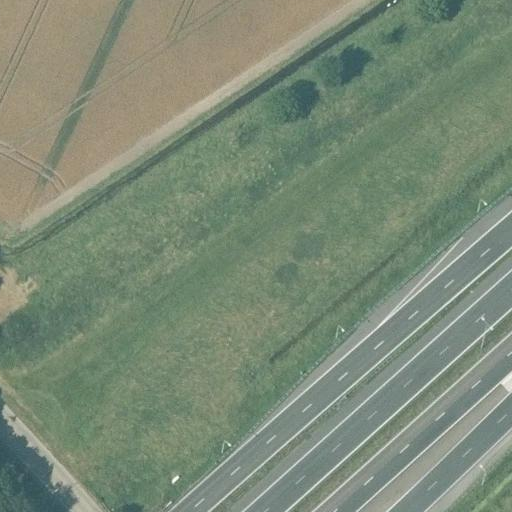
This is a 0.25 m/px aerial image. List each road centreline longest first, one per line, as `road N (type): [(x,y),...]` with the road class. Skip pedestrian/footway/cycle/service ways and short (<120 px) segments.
road 1 (track): [(0,401),(193,279),(511,45)]
road 2 (motorway): [(511,230),(189,511)]
road 3 (motorway): [(511,288),(264,511)]
road 4 (motorway): [(335,511),(511,352)]
road 5 (motorway): [(405,511),(511,409)]
